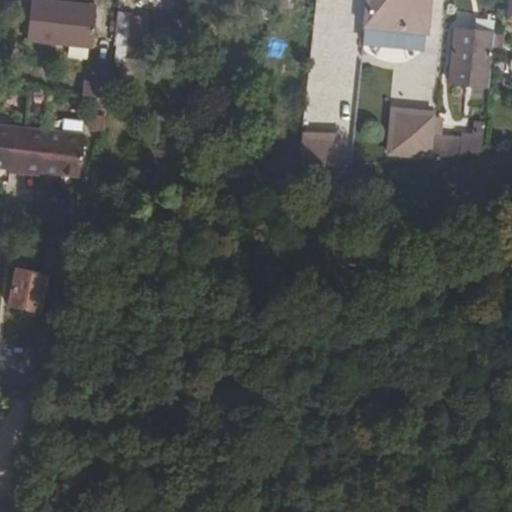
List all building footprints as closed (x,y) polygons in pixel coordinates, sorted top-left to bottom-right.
[(91,48),(94,13),(76,11),(76,5),(34,0),(30,0),(26,41),(91,48)] [(255,0),(253,18),(268,21),(269,11),(270,0),(255,0)] [(368,0),(366,23),(427,30),(430,0),(368,0)] [(76,11),(94,13),(95,6),(76,5),(76,11)] [(131,15),(116,14),(112,48),(114,48),(112,65),(125,66),(131,15)] [(491,32),(455,28),(449,82),(485,86),(491,32)] [(81,98),(106,101),(109,69),(94,68),(93,83),(83,82),(81,98)] [(336,121),(338,88),(309,87),(307,120),(336,121)] [(433,111),(390,107),(385,155),(415,158),(429,159),(429,155),(431,132),(433,111)] [(24,171),(28,130),(0,127),(0,167),(9,169),(8,172),(23,174),(24,171)] [(82,136),(28,130),(24,171),(38,172),(78,176),(82,136)] [(341,133),(307,131),(306,165),(339,167),(341,133)] [(482,137),(431,132),(429,155),(480,150),(482,137)] [(252,176),(253,156),(238,155),(238,161),(217,162),(216,180),(252,176)] [(99,193),(124,190),(122,177),(116,177),(116,174),(102,174),(102,180),(96,181),(99,193)] [(44,277),(14,271),(7,306),(37,311),(44,277)] [(0,511),(14,511),(16,501),(1,498),(0,502),(0,511)]
